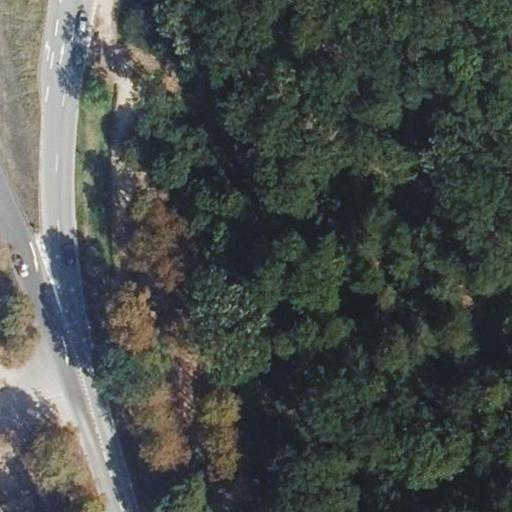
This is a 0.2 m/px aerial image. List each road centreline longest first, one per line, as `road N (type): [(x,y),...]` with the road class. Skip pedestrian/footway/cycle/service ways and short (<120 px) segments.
road 1 (track): [(120,72),(138,236),(220,511)]
road 2 (track): [(511,245),(263,87),(120,72)]
road 3 (secondary): [(62,318),(62,80),(73,0)]
road 4 (secondary): [(62,318),(123,511)]
road 5 (secondary): [(0,203),(62,318)]
